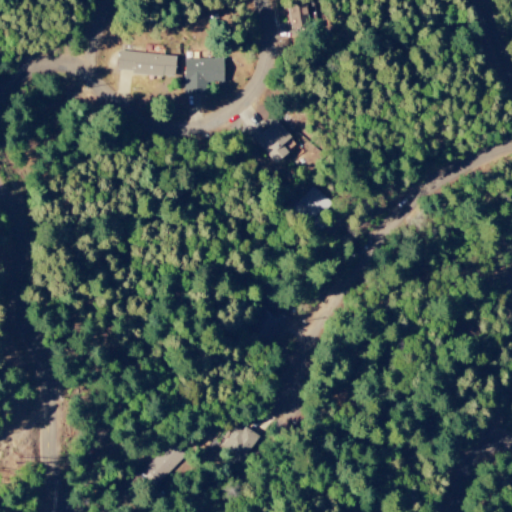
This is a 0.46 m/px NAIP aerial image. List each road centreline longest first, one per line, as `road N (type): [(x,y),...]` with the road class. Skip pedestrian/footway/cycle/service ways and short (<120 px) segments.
road 1 (residential): [(511,41),(497,0),(287,20),(277,66),(233,118),(167,128),(64,66),(19,85),(0,132)]
road 2 (residential): [(511,148),(452,178),(408,213),(321,338),(306,406)]
road 3 (residential): [(75,511),(63,482),(58,394),(40,331),(28,230),(22,212),(0,194)]
